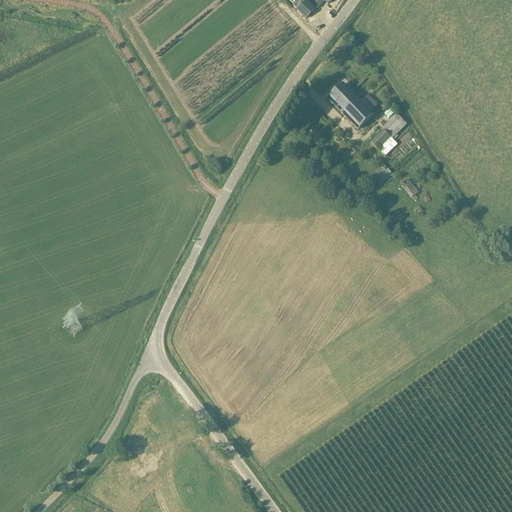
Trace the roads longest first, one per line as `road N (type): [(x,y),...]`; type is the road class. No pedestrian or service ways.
road 1 (unclassified): [(156,353),(157,329),(277,101),(353,0)]
road 2 (unclassified): [(156,353),(93,454),(37,511)]
road 3 (unclassified): [(274,511),(156,353)]
